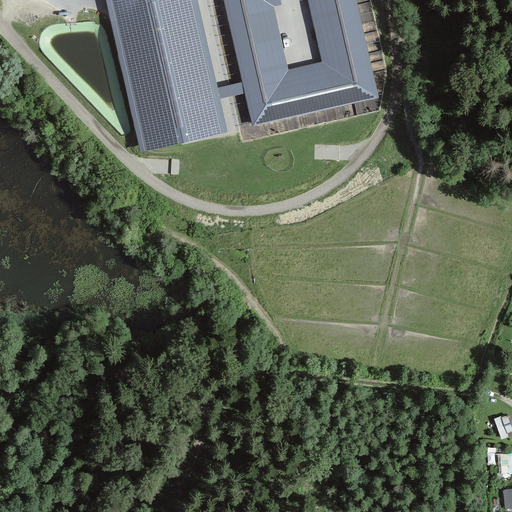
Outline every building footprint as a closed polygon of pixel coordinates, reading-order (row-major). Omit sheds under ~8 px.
[(230,133),(222,99),(219,87),(199,0),(106,0),(142,152),(230,133)] [(224,0),(243,82),(246,93),(253,126),(380,97),(357,0),(300,0),(301,1),(307,0),(309,0),(323,62),(290,70),(275,6),(283,4),(281,0),(224,0)] [(224,86),(219,87),(222,99),(226,98),(232,96),(246,93),(243,82),(229,85),(224,86)] [(511,426),(507,413),(495,417),(501,435),(511,431),(511,426)] [(511,452),(499,453),(500,473),(511,472),(511,452)] [(511,487),(503,488),(506,509),(511,508),(511,487)]
